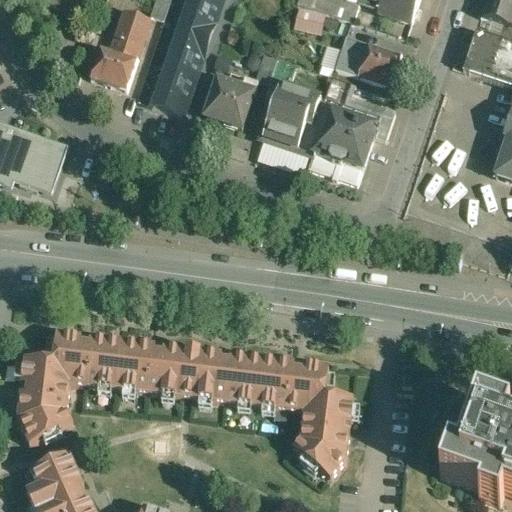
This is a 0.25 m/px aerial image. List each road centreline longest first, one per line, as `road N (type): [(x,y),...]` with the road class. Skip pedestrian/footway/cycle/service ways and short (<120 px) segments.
road 1 (residential): [(0,4),(25,70),(62,110),(113,142),(343,222),(367,223),(382,207),(452,0)]
road 2 (secondary): [(0,249),(511,326)]
road 3 (unknown): [(382,207),(511,225)]
